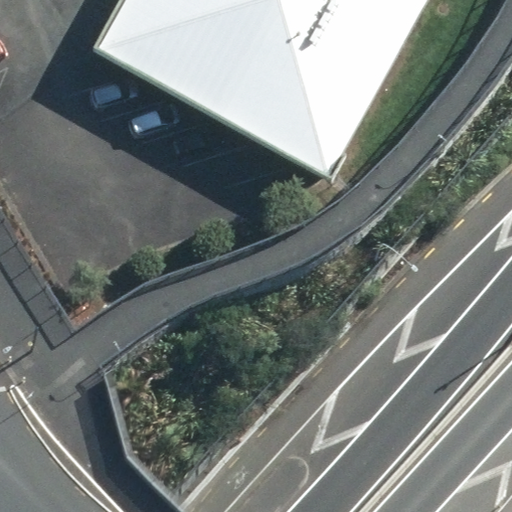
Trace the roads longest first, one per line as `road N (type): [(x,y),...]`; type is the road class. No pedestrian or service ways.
road 1 (primary): [(323,511),(511,292)]
road 2 (primary): [(511,399),(410,511)]
